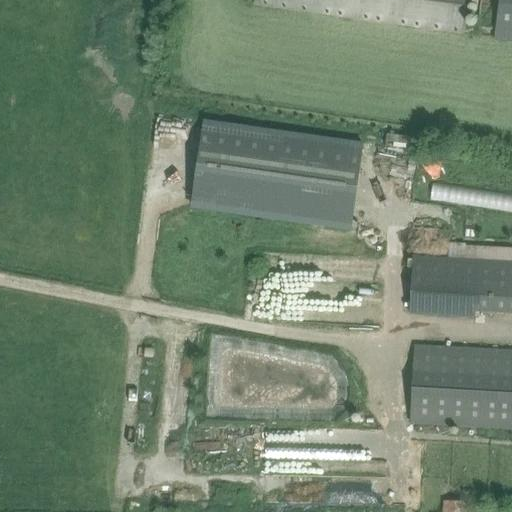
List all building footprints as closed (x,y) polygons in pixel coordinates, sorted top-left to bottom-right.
[(254,0),(254,3),(462,32),(467,0),(254,0)] [(511,0),(499,0),(495,37),(511,39),(511,0)] [(204,119),(193,207),(354,228),(365,140),(204,119)] [(413,258),(411,307),(474,310),(486,310),(511,311),(511,262),(448,260),(413,258)] [(511,349),(414,345),(410,424),(511,428),(511,349)] [(443,511),(465,511),(466,499),(443,499),(443,511)]
